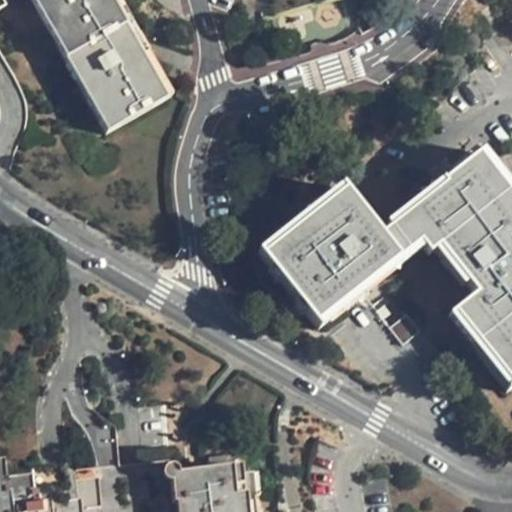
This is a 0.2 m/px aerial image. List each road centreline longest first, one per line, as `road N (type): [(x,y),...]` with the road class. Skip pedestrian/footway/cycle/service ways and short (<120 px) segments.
road 1 (tertiary): [(511,483),(463,469),(189,310)]
road 2 (residential): [(215,103),(380,51),(438,0)]
road 3 (tertiary): [(189,310),(84,254),(0,195)]
road 4 (residential): [(189,310),(198,271),(188,164),(215,103)]
